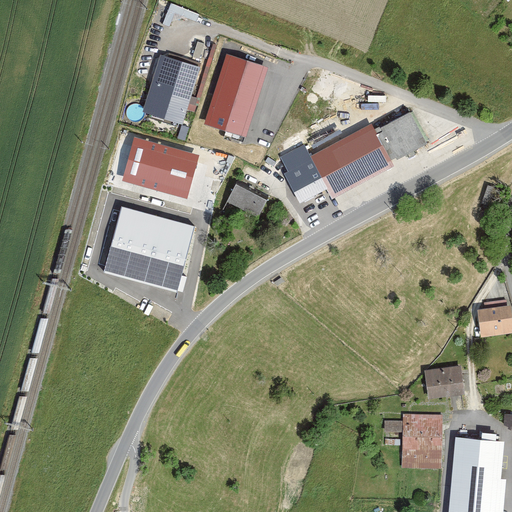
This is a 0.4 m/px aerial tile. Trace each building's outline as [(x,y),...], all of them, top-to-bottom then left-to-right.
[(170,2),(164,23),(172,25),(175,13),(197,19),(199,11),(170,2)] [(270,63),(226,50),(204,123),(249,136),(270,63)] [(201,65),(162,53),(145,109),(184,121),(201,65)] [(429,140),(412,110),(377,130),(374,125),(312,159),(316,165),(293,178),(303,198),(327,186),(334,198),(396,164),(394,160),(429,140)] [(198,149),(133,134),(122,179),(188,194),(198,149)] [(270,200),(238,183),(228,202),(260,218),(270,200)] [(485,196),(498,200),(502,188),(489,184),(485,196)] [(193,220),(120,201),(104,265),(177,284),(193,220)] [(511,306),(480,310),(483,338),(511,334),(511,306)] [(463,363),(426,370),(431,397),(468,391),(463,363)] [(404,414),(402,467),(441,469),(443,416),(404,414)] [(504,439),(456,434),(448,511),(504,511),(508,477),(500,476),(504,439)]
